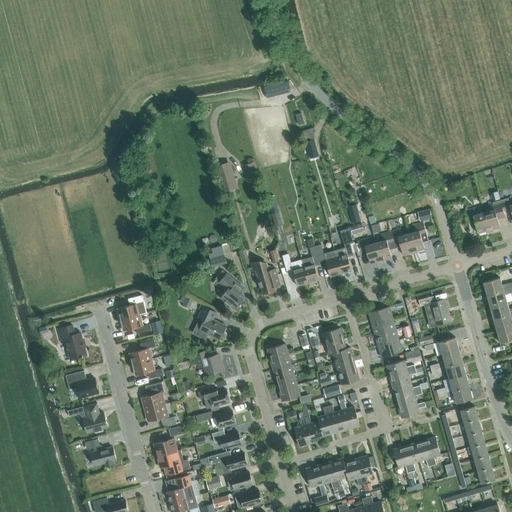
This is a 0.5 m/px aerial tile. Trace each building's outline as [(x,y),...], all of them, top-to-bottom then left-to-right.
[(273,96),(290,91),(288,81),(270,85),(273,96)] [(299,125),(304,123),(301,113),(296,114),(299,125)] [(314,138),(305,141),(310,158),(318,156),(314,138)] [(230,161),(216,165),(224,191),(237,187),(230,161)] [(274,195),(266,197),(275,227),(282,225),(274,195)] [(511,197),(500,200),(503,211),(510,209),(511,214),(511,197)] [(496,213),(503,211),(500,200),(488,204),(490,210),(484,212),(489,232),(493,231),(492,229),(500,227),(496,213)] [(356,204),(349,206),(350,213),(353,222),(361,220),(358,211),(356,204)] [(489,232),(484,212),(478,214),(476,207),(464,211),(467,221),(474,219),(478,233),(486,231),(486,233),(489,232)] [(426,210),(418,212),(420,220),(431,217),(429,209),(426,210)] [(408,233),(414,253),(417,252),(417,251),(424,249),(420,234),(426,233),(423,222),(413,225),(414,232),(408,233)] [(353,226),(350,227),(352,234),(364,231),(362,223),(359,224),(353,226)] [(350,242),(353,241),(350,228),(344,229),(348,243),(350,242)] [(414,253),(408,233),(402,235),(401,229),(390,231),(393,242),(399,240),(403,255),(410,253),(411,254),(414,253)] [(388,244),(393,242),(390,231),(380,234),(382,241),(376,243),(381,262),(385,261),(384,260),(392,258),(388,244)] [(381,262),(376,243),(370,244),(368,238),(357,241),(358,243),(360,251),(366,250),(370,264),(377,262),(378,263),(381,262)] [(334,250),(341,273),(352,270),(348,257),(354,255),(353,253),(350,243),(344,244),(345,247),(334,250)] [(341,273),(334,250),(324,253),(321,244),(315,246),(320,264),(326,263),(330,276),(341,273)] [(213,254),(209,255),(213,267),(227,264),(222,246),(212,248),(213,254)] [(315,266),(320,264),(315,246),(309,247),(312,257),(301,260),(303,266),(308,283),(319,280),(315,266)] [(273,263),(279,261),(276,249),(270,251),(273,263)] [(243,263),(249,262),(247,254),(241,256),(243,263)] [(303,266),(301,260),(291,262),(289,257),(283,259),(287,274),(293,272),(297,286),(308,283),(303,266)] [(269,270),(268,265),(260,262),(251,264),(253,270),(256,269),(263,293),(275,290),(274,286),(280,284),(276,268),(269,270)] [(236,310),(246,298),(239,292),(243,287),(227,273),(223,270),(215,279),(228,289),(221,297),(236,310)] [(487,294),(511,287),(511,282),(508,283),(502,285),(500,277),(483,282),(487,294)] [(490,306),(507,302),(505,295),(511,293),(511,292),(511,287),(487,294),(490,306)] [(131,305),(117,308),(120,320),(140,315),(140,314),(147,312),(146,310),(144,302),(142,295),(129,299),(131,305)] [(182,295),(179,301),(183,302),(182,305),(188,308),(192,299),(182,295)] [(435,302),(433,296),(419,300),(420,306),(431,303),(437,324),(451,321),(445,299),(435,302)] [(494,319),(511,313),(511,308),(509,309),(507,302),(490,306),(494,319)] [(199,319),(192,333),(205,340),(208,334),(219,340),(226,326),(213,319),(216,312),(204,306),(198,318),(199,319)] [(372,324),(393,318),(389,306),(368,312),(372,324)] [(497,331),(511,326),(511,320),(511,318),(511,313),(494,319),(497,331)] [(140,315),(120,320),(123,331),(137,328),(138,334),(152,331),(150,324),(143,326),(140,315)] [(375,335),(396,329),(393,318),(372,324),(375,335)] [(160,321),(151,323),(154,335),(163,333),(160,321)] [(75,334),(73,325),(57,329),(61,342),(66,341),(71,360),(86,355),(80,333),(75,334)] [(48,332),(47,326),(39,328),(40,334),(48,332)] [(412,336),(409,326),(403,328),(406,338),(412,336)] [(511,326),(497,331),(501,343),(511,339),(511,326)] [(325,343),(343,338),(340,328),(322,333),(325,343)] [(378,347),(399,341),(396,329),(375,335),(378,347)] [(303,346),(308,345),(309,345),(305,333),(300,335),(303,347),(303,346)] [(421,346),(434,341),(432,335),(419,339),(421,346)] [(442,354),(459,349),(455,337),(439,342),(442,354)] [(346,349),(346,348),(343,338),(325,343),(329,354),(332,353),(333,352),(346,349)] [(132,363),(151,358),(149,348),(156,346),(154,340),(141,343),(143,350),(129,353),(132,363)] [(399,341),(378,347),(381,357),(402,351),(399,341)] [(270,358),(288,353),(285,343),(267,348),(270,358)] [(335,363),(353,358),(350,347),(346,348),(346,349),(333,352),(332,353),(335,363)] [(409,364),(422,360),(418,348),(406,352),(409,364)] [(446,366),(462,361),(459,349),(442,354),(446,366)] [(208,357),(206,352),(206,350),(194,353),(198,367),(204,366),(206,375),(223,370),(218,354),(208,357)] [(273,369),(291,364),(288,353),(270,358),(273,369)] [(151,358),(132,363),(135,376),(149,372),(150,378),(163,375),(162,368),(155,370),(151,358)] [(338,373),(356,368),(353,358),(335,363),(338,373)] [(389,376),(415,368),(414,364),(406,367),(404,360),(387,365),(389,376)] [(449,378),(466,374),(462,361),(446,366),(449,378)] [(276,379),(294,374),(291,364),(273,369),(276,379)] [(356,368),(338,373),(341,384),(359,379),(356,368)] [(393,386),(410,381),(409,375),(416,373),(415,368),(389,376),(393,386)] [(84,370),(66,375),(69,389),(72,399),(79,397),(98,392),(94,378),(87,380),(84,370)] [(279,389),(297,384),(294,374),(276,379),(279,389)] [(452,390),(469,386),(466,374),(449,378),(452,390)] [(395,397),(421,389),(420,385),(412,387),(410,381),(393,386),(395,397)] [(144,397),(141,397),(144,407),(144,409),(165,404),(162,393),(164,392),(162,382),(145,386),(147,393),(149,392),(149,395),(144,397)] [(297,384),(279,389),(282,401),(300,396),(297,384)] [(326,397),(341,393),(339,385),(324,389),(326,397)] [(469,386),(452,390),(456,403),(473,398),(469,386)] [(216,387),(198,392),(200,399),(204,398),(207,408),(211,407),(213,407),(218,405),(230,402),(226,389),(218,392),(216,387)] [(399,409),(417,404),(414,396),(422,393),(421,389),(395,397),(399,409)] [(434,405),(433,399),(426,401),(427,407),(434,405)] [(342,410),(347,428),(359,424),(357,418),(356,413),(354,407),(346,409),(344,401),(340,403),(342,411),(342,410)] [(425,402),(417,404),(399,409),(401,418),(419,413),(418,408),(426,406),(425,402)] [(98,414),(97,411),(99,410),(97,403),(83,406),(86,417),(83,418),(87,433),(108,428),(104,412),(98,414)] [(165,404),(144,409),(147,421),(168,416),(165,404)] [(342,410),(342,411),(334,413),(332,405),(327,406),(335,431),(347,428),(342,410)] [(323,435),(335,431),(327,406),(323,407),(325,415),(317,418),(319,421),(323,435)] [(464,423),(478,418),(475,406),(460,410),(464,423)] [(213,418),(211,418),(213,426),(216,428),(218,427),(219,428),(223,426),(236,423),(232,410),(215,415),(216,417),(213,418)] [(211,411),(196,415),(198,422),(211,418),(213,418),(211,411)] [(177,424),(175,416),(161,420),(163,428),(177,424)] [(309,416),(304,417),(312,442),(324,439),(323,435),(319,421),(311,423),(309,416)] [(302,426),(294,428),(299,446),(312,442),(304,417),(300,418),(302,426)] [(467,435),(482,431),(478,418),(464,423),(467,435)] [(184,433),(182,425),(168,429),(170,437),(184,433)] [(225,435),(224,430),(220,431),(212,433),(214,442),(221,441),(223,448),(241,443),(238,432),(225,435)] [(470,446),(485,442),(482,431),(467,435),(470,446)] [(204,436),(195,438),(197,445),(206,443),(204,436)] [(425,440),(432,465),(436,464),(434,456),(440,454),(435,437),(425,440)] [(174,438),(154,444),(157,455),(177,450),(174,438)] [(100,446),(98,439),(84,442),(86,447),(88,449),(93,448),(94,451),(92,452),(96,465),(105,463),(106,465),(114,463),(113,461),(116,460),(113,446),(103,449),(102,445),(100,446)] [(428,467),(432,465),(425,440),(414,443),(420,461),(426,459),(428,467)] [(474,460),(489,456),(485,442),(470,446),(471,447),(468,448),(469,454),(472,453),(474,460)] [(413,463),(420,461),(414,443),(404,446),(412,472),(415,470),(413,463)] [(407,473),(412,472),(404,446),(393,449),(398,467),(405,465),(407,473)] [(177,450),(157,455),(160,467),(164,466),(166,466),(168,475),(190,469),(188,459),(183,460),(180,449),(177,450)] [(217,454),(207,457),(209,465),(215,463),(216,464),(220,463),(223,473),(231,470),(230,469),(247,464),(244,452),(231,456),(230,451),(217,454)] [(356,459),(363,484),(367,483),(365,475),(373,473),(371,467),(368,457),(368,455),(356,459)] [(477,471),(492,467),(489,456),(474,460),(477,471)] [(343,462),(344,462),(343,459),(330,462),(337,487),(342,486),(340,478),(347,476),(343,462)] [(365,491),(363,484),(356,459),(344,462),(343,462),(347,476),(348,480),(356,478),(359,489),(362,492),(365,491)] [(333,489),(337,487),(330,462),(318,465),(323,483),(331,481),(333,489)] [(318,465),(306,469),(311,486),(319,484),(322,496),(327,495),(326,492),(323,483),(318,465)] [(492,467),(477,471),(481,483),(495,479),(492,467)] [(234,489),(252,483),(249,472),(231,477),(234,489)] [(168,491),(166,491),(169,503),(186,498),(194,496),(193,489),(191,485),(189,475),(175,478),(178,488),(168,491)] [(212,478),(206,480),(208,489),(215,488),(212,478)] [(416,485),(415,484),(414,479),(407,480),(409,487),(416,485)] [(372,489),(370,482),(367,483),(363,484),(365,491),(372,489)] [(243,507),(262,502),(258,490),(240,495),(243,507)] [(215,507),(231,503),(229,495),(212,499),(215,507)] [(322,496),(314,498),(316,505),(329,501),(327,496),(327,495),(322,496)] [(186,498),(169,503),(171,511),(179,511),(189,509),(197,507),(198,507),(196,502),(194,496),(186,498)] [(367,497),(370,511),(384,511),(381,502),(373,504),(371,496),(367,497)] [(109,504),(107,497),(93,501),(95,511),(98,511),(108,509),(108,511),(128,511),(125,500),(109,504)] [(357,511),(370,511),(367,497),(362,499),(364,506),(357,509),(357,511)] [(357,511),(357,509),(349,511),(347,503),(343,504),(344,511),(357,511)]
